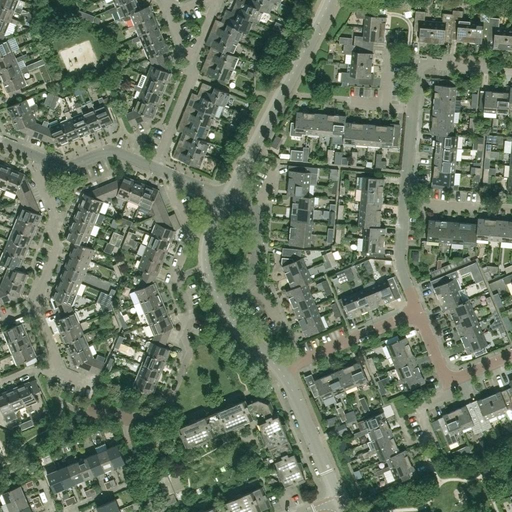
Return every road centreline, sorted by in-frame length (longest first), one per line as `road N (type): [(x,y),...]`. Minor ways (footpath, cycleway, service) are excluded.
road 1 (residential): [(417,313),(399,263),(417,62),(511,71)]
road 2 (residential): [(169,402),(187,352),(180,337),(188,314),(173,279),(190,234),(174,193),(180,178)]
road 3 (residential): [(227,197),(329,0)]
road 4 (residential): [(45,161),(38,175),(58,222),(58,247),(34,307)]
road 5 (residential): [(281,373),(417,313)]
road 6 (residential): [(417,313),(445,382),(511,354)]
road 7 (residential): [(223,308),(251,280),(258,211),(227,197)]
road 8 (residential): [(335,500),(281,373)]
